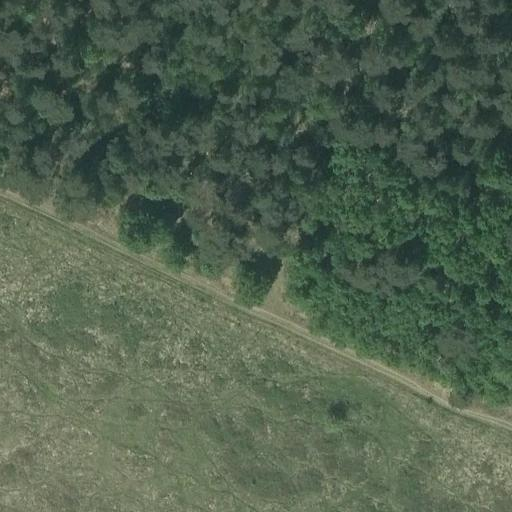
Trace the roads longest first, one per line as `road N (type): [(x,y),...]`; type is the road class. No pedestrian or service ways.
road 1 (track): [(0,187),(511,432)]
road 2 (track): [(372,0),(264,309)]
